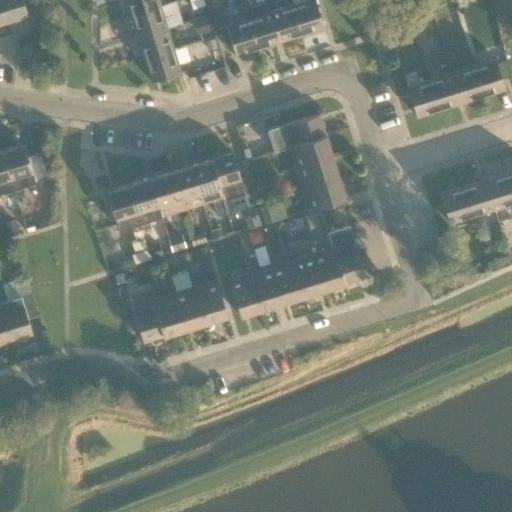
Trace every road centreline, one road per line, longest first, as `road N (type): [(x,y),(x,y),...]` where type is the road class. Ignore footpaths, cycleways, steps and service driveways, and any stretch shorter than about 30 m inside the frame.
road 1 (residential): [(0,383),(67,363),(160,374),(399,303),(410,294),(412,276),(376,168)]
road 2 (residential): [(376,168),(346,82),(320,80),(167,120),(0,98)]
road 3 (residential): [(376,168),(509,130)]
